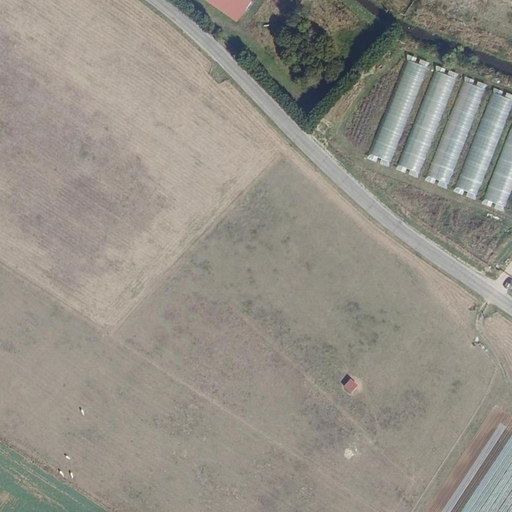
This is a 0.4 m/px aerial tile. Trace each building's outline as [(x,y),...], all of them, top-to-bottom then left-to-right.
[(184,0),(238,42),(270,0),(184,0)] [(392,163),(427,66),(405,58),(370,155),(392,163)] [(433,69),(400,167),(422,174),(455,77),(433,69)] [(463,81),(427,177),(449,185),(485,89),(463,81)] [(476,200),(511,103),(511,95),(493,88),(454,192),(476,200)] [(511,124),(485,200),(507,208),(511,193),(511,124)] [(351,393),(358,385),(351,378),(344,386),(351,393)]
